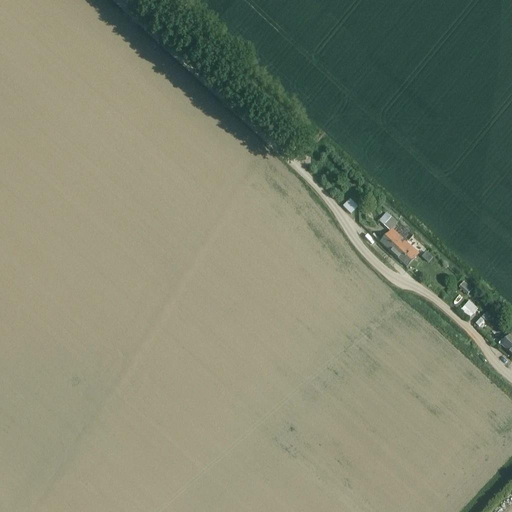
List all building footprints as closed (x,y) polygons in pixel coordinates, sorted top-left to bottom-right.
[(391,218),(384,226),(390,232),(392,230),(392,229),(397,224),(391,218)] [(380,243),(393,256),(394,256),(405,267),(406,268),(418,254),(409,245),(406,243),(408,241),(404,238),(403,239),(392,230),(390,232),(380,243)] [(425,253),(421,257),(422,258),(428,264),(432,259),(425,253)] [(464,283),(459,288),(468,296),(473,291),(464,283)] [(476,291),(471,297),(475,300),(480,294),(476,291)] [(479,296),(474,302),(476,304),(475,306),(478,308),(477,309),(483,314),(491,305),(485,300),(485,301),(479,296)] [(469,301),(460,311),(469,319),(478,310),(469,301)] [(502,346),(511,355),(511,328),(508,325),(505,329),(511,335),(502,346)]
